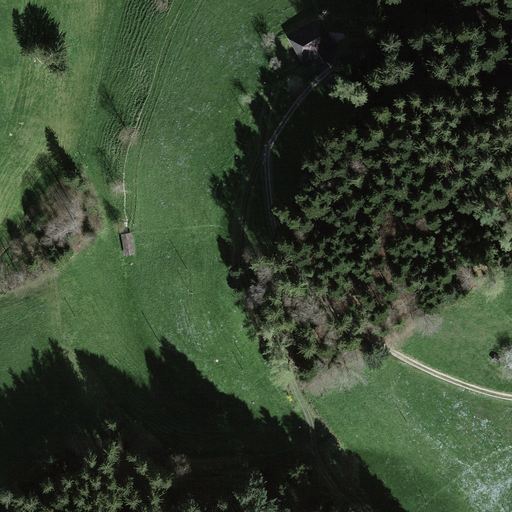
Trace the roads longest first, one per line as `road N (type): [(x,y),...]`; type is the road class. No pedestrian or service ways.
road 1 (track): [(381,36),(318,79),(267,148),(278,237),(311,289),(370,338),(435,373),(511,397)]
road 2 (track): [(0,489),(57,444),(97,437),(173,470),(312,453)]
road 3 (track): [(312,453),(311,424),(244,273),(245,208),(267,148)]
road 4 (track): [(342,38),(511,18)]
